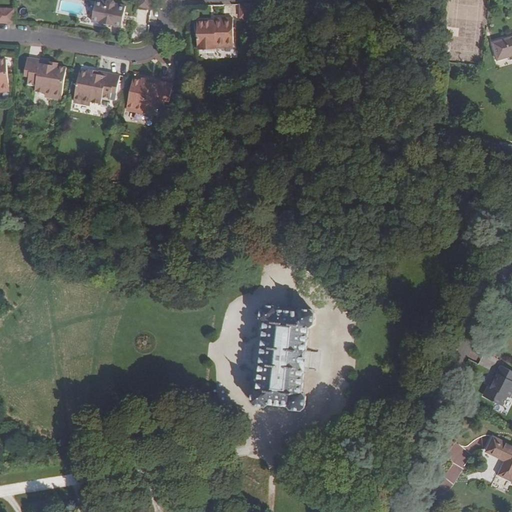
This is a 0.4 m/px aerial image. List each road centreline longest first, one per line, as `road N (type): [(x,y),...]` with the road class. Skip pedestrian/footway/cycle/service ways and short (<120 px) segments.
road 1 (tertiary): [(385,511),(511,261)]
road 2 (residential): [(0,35),(145,53),(176,0)]
